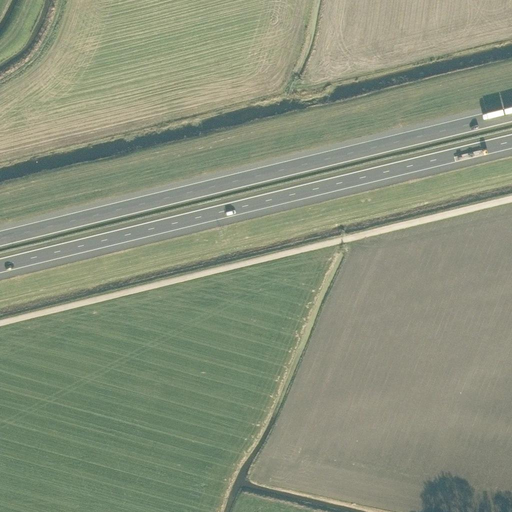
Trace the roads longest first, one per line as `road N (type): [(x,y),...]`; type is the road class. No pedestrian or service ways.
road 1 (motorway): [(511,115),(0,239)]
road 2 (motorway): [(0,266),(511,142)]
road 3 (track): [(0,323),(352,238)]
